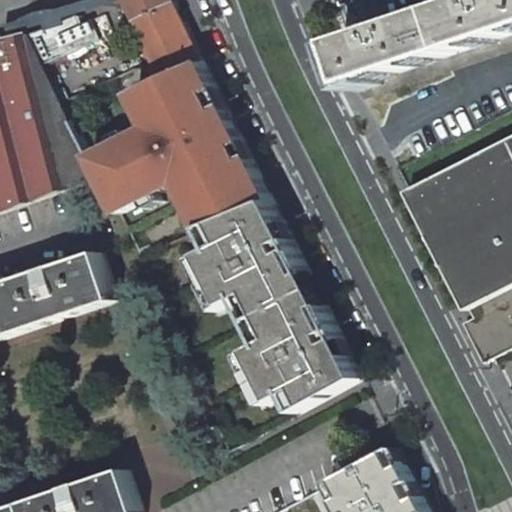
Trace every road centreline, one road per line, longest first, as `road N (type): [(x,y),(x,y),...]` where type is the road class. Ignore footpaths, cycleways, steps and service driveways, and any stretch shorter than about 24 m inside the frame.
road 1 (tertiary): [(226,0),(271,113),(449,459),(467,511)]
road 2 (tertiary): [(511,463),(280,0)]
